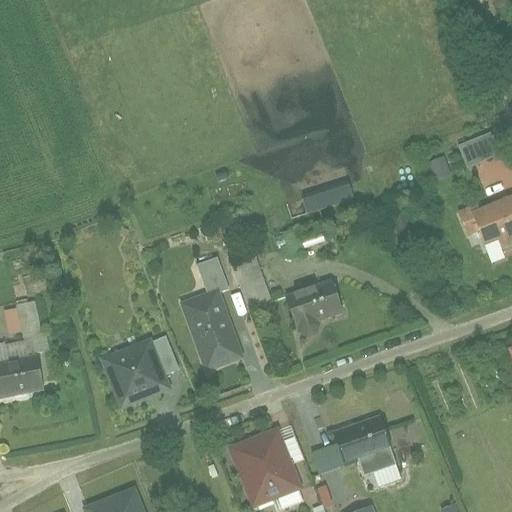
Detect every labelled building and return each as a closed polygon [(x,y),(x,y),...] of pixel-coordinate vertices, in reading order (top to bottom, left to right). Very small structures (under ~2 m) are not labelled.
[(489,132),(456,146),(465,169),(499,155),(489,132)] [(435,181),(452,175),(445,156),(429,162),(435,181)] [(299,214),(354,202),(350,186),(295,198),(299,214)] [(476,203),(453,213),(464,239),(477,234),(483,249),(498,243),(501,249),(511,244),(511,239),(511,238),(511,237),(511,198),(511,196),(479,210),(476,203)] [(243,295),(266,287),(256,258),(233,266),(243,295)] [(329,274),(280,294),(297,334),(345,315),(329,274)] [(219,291),(179,306),(205,375),(245,359),(219,291)] [(34,303),(2,310),(8,335),(22,332),(24,339),(41,335),(34,303)] [(35,341),(0,347),(0,403),(46,395),(35,341)] [(150,341),(99,362),(121,414),(172,393),(150,341)] [(379,416),(330,434),(344,470),(392,452),(379,416)] [(278,429),(226,450),(251,511),(257,511),(304,493),(278,429)] [(144,511),(136,490),(82,510),(82,511),(144,511)]
